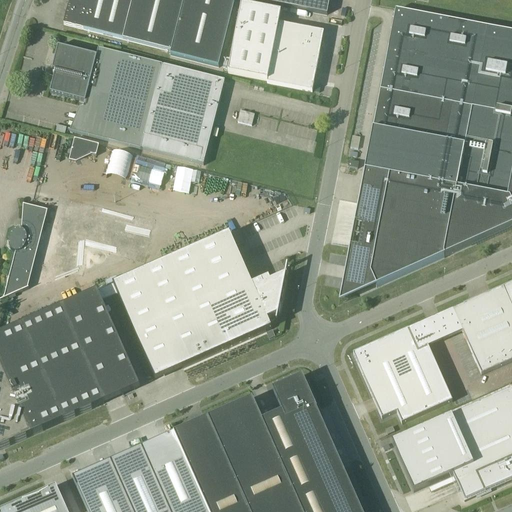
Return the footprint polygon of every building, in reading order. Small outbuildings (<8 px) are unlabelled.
[(69,0),(64,25),(171,52),(170,56),(219,69),(235,0),(69,0)] [(244,0),(287,8),(288,0),(244,0)] [(327,16),(329,0),(288,0),(287,8),(327,16)] [(323,34),(278,25),(280,14),(241,6),(225,73),(267,82),(266,85),(312,93),(323,34)] [(366,165),(364,173),(339,306),(376,289),(380,287),(384,285),(389,283),(393,281),(397,280),(401,278),(405,276),(410,274),(414,272),(418,270),(422,268),(427,266),(431,264),(435,262),(439,261),(444,259),(444,258),(444,259),(445,259),(445,258),(447,257),(451,255),(456,253),(461,251),(466,249),(470,247),(475,245),(480,243),(484,241),(489,238),(494,236),(498,234),(503,232),(508,230),(511,228),(511,33),(508,33),(499,31),(490,30),(481,28),(473,26),(464,24),(455,23),(446,21),(437,19),(429,18),(420,16),(411,14),(402,13),(395,14),(393,24),(391,34),(389,44),(387,54),(385,64),(384,74),(382,84),(380,94),(378,104),(376,114),(374,124),(372,135),(370,145),(368,155),(366,165)] [(77,134),(145,152),(166,67),(98,50),(96,57),(58,47),(53,68),(56,68),(56,71),(54,70),(52,75),(54,76),(50,94),(85,103),(77,134)] [(166,67),(145,152),(203,167),(225,82),(166,67)] [(241,112),(238,124),(252,127),(255,115),(241,112)] [(64,136),(66,129),(55,126),(53,133),(64,136)] [(352,138),(350,149),(358,150),(360,139),(352,138)] [(72,151),(70,161),(76,162),(90,156),(96,157),(99,146),(74,140),(71,151),(72,151)] [(61,199),(44,265),(80,274),(87,247),(142,261),(152,222),(61,199)] [(27,289),(47,212),(23,205),(21,231),(20,231),(18,230),(15,231),(13,233),(11,235),(10,237),(9,240),(8,243),(8,245),(9,248),(10,251),(12,252),(14,254),(15,254),(3,301),(28,290),(28,289),(27,289)] [(252,287),(229,235),(113,287),(117,297),(155,382),(272,330),(268,321),(277,317),(278,318),(286,276),(285,276),(285,277),(270,283),(268,280),(252,287)] [(511,285),(452,312),(453,313),(462,334),(481,377),(511,363),(511,285)] [(103,291),(97,293),(102,304),(108,302),(117,297),(113,287),(103,291)] [(0,450),(139,388),(102,304),(97,293),(96,292),(0,334),(0,450)] [(462,334),(453,313),(452,312),(434,320),(412,329),(353,355),(382,421),(397,414),(402,426),(452,403),(428,349),(443,342),(462,334)] [(360,511),(317,412),(317,411),(302,378),(272,391),(282,413),(262,422),(252,400),(174,435),(207,511),(360,511)] [(511,394),(511,391),(392,444),(414,493),(453,476),(465,502),(464,502),(464,503),(486,494),(485,493),(490,490),(491,491),(511,481),(511,394)] [(207,511),(173,435),(67,482),(80,511),(207,511)] [(36,497),(0,511),(66,511),(63,503),(56,488),(36,497)]
